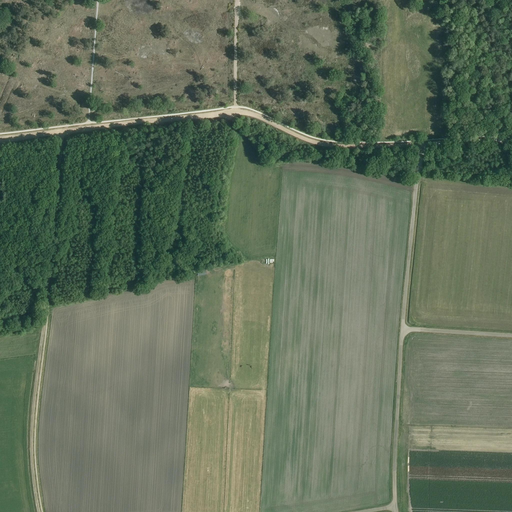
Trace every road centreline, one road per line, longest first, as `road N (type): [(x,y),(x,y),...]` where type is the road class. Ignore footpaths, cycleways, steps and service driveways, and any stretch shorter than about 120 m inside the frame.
road 1 (track): [(511,141),(323,145),(233,113),(61,132)]
road 2 (track): [(39,511),(32,426),(61,132)]
road 3 (unclassified): [(402,329),(420,143)]
road 4 (unclassified): [(394,506),(402,329)]
